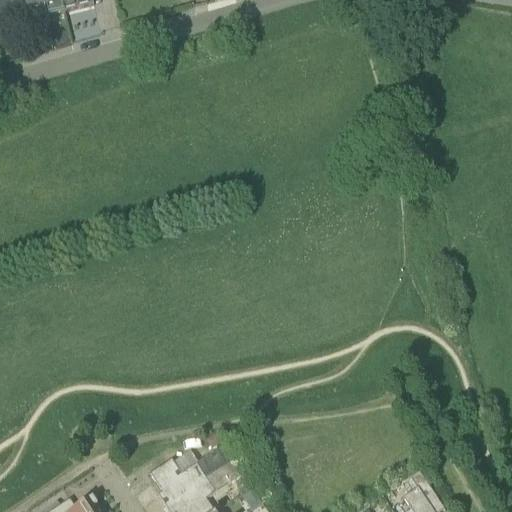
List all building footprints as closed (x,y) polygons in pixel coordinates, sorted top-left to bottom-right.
[(24,0),(30,24),(65,15),(60,0),(24,0)] [(60,0),(65,15),(94,8),(91,0),(60,0)] [(221,446),(215,437),(206,443),(213,452),(221,446)] [(222,451),(197,467),(181,477),(172,463),(150,477),(162,496),(158,498),(165,509),(232,465),(222,451)] [(241,479),(232,465),(165,509),(167,511),(212,511),(206,503),(241,479)] [(432,511),(444,511),(420,475),(410,481),(417,492),(418,491),(432,511)] [(432,511),(418,491),(417,492),(403,501),(410,511),(432,511)] [(253,492),(242,500),(250,511),(255,511),(263,507),(253,492)] [(100,511),(93,501),(77,511),(70,502),(62,508),(59,503),(44,511),(100,511)]
